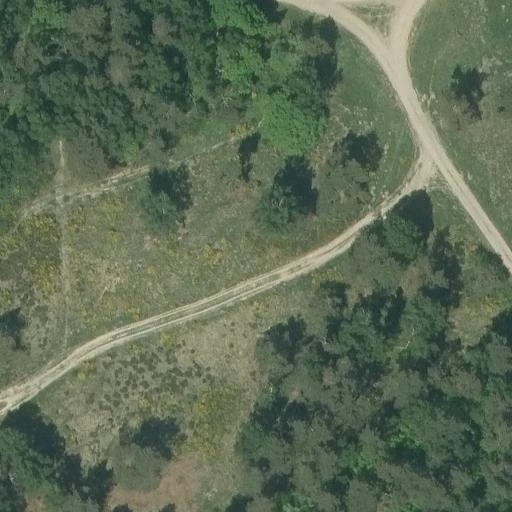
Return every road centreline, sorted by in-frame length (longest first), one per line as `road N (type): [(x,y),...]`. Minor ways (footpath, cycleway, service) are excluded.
road 1 (track): [(0,401),(62,370),(101,329),(171,319),(288,270),(368,210),(390,145),(395,74)]
road 2 (track): [(0,235),(62,197),(166,164),(280,108),(387,41)]
road 3 (track): [(387,41),(405,94),(511,265)]
